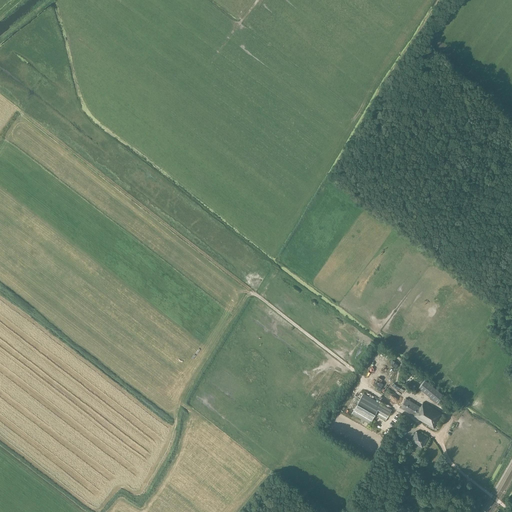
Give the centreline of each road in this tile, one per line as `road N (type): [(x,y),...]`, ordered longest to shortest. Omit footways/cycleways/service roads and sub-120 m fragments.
road 1 (track): [(97,511),(119,490),(140,499),(172,446),(181,405),(253,292)]
road 2 (track): [(457,471),(438,438),(253,292)]
